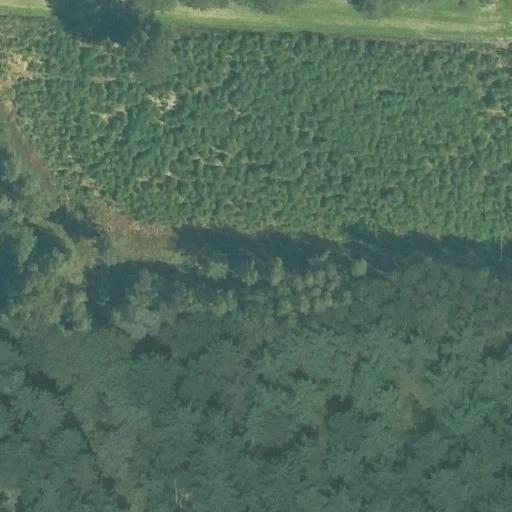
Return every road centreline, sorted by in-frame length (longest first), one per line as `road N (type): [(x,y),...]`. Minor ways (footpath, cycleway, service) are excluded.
road 1 (track): [(511,349),(257,365),(54,428)]
road 2 (track): [(0,377),(54,428),(115,511)]
